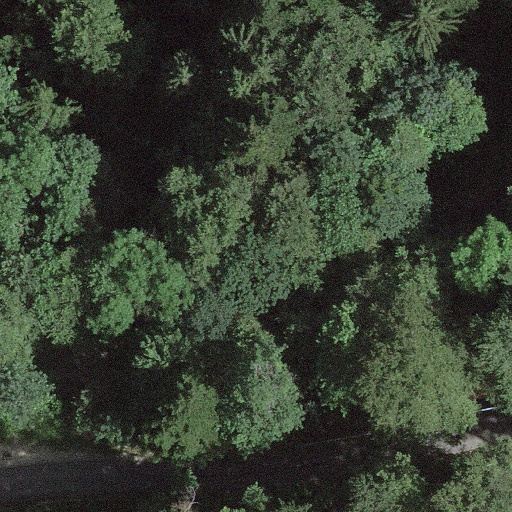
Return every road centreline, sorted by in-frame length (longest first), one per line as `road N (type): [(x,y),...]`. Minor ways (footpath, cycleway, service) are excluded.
road 1 (residential): [(0,360),(82,361),(252,337),(511,207)]
road 2 (track): [(511,424),(282,472),(0,494)]
